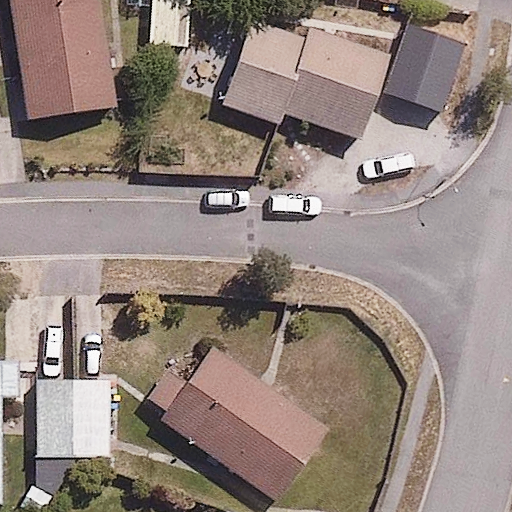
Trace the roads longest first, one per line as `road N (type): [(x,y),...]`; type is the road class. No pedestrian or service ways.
road 1 (residential): [(0,228),(170,225),(511,265)]
road 2 (residential): [(463,511),(490,432),(511,306)]
